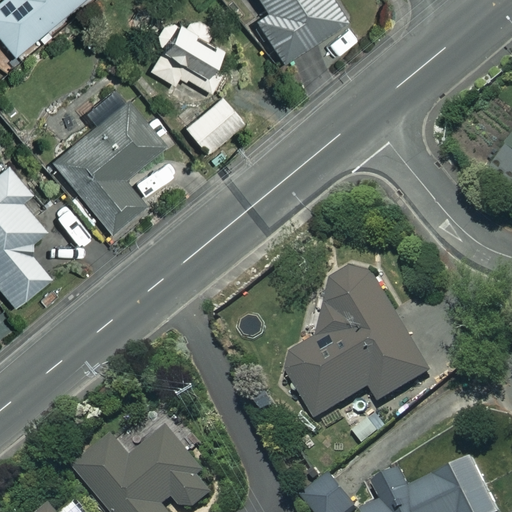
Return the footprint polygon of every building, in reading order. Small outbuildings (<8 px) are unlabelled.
[(0,0),(0,41),(12,56),(79,0),(0,0)] [(253,0),(262,13),(253,19),(280,62),(344,22),(330,0),(253,0)] [(185,15),(178,26),(166,19),(150,44),(160,50),(148,69),(173,85),(180,74),(209,93),(221,73),(208,64),(217,50),(208,45),(215,33),(185,15)] [(88,127),(121,101),(111,88),(78,115),(88,127)] [(243,121),(221,95),(182,128),(204,154),(243,121)] [(163,146),(125,100),(51,160),(111,234),(144,206),(122,179),(163,146)] [(27,186),(5,160),(0,163),(0,283),(16,303),(51,274),(25,242),(48,224),(21,192),(27,186)] [(339,276),(329,286),(309,340),(280,358),(317,419),(370,387),(380,403),(453,359),(420,304),(402,314),(375,270),(357,269),(339,276)] [(115,433),(75,464),(114,511),(171,511),(165,504),(174,497),(185,507),(200,508),(212,498),(215,487),(211,473),(171,425),(134,455),(115,433)] [(501,511),(477,456),(412,485),(405,470),(374,484),(383,504),(364,511),(501,511)] [(348,496),(332,476),(305,498),(316,511),(349,511),(360,503),(351,493),(348,496)] [(58,511),(49,503),(37,511),(58,511)]
